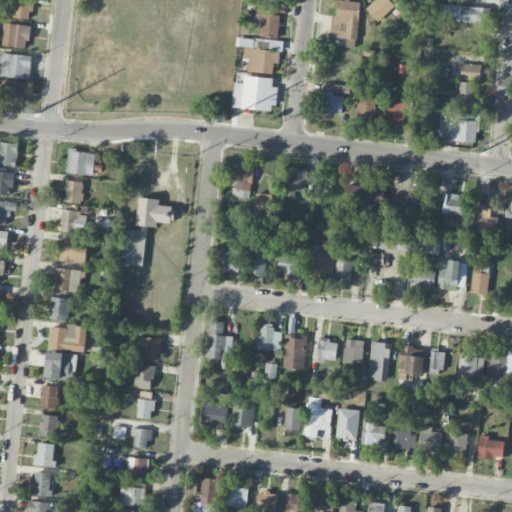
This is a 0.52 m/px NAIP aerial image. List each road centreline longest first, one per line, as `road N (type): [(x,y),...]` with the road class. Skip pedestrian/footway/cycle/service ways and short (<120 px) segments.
road 1 (residential): [(47,129),(4,511)]
road 2 (residential): [(214,134),(171,511)]
road 3 (residential): [(511,491),(178,453)]
road 4 (residential): [(511,329),(197,291)]
road 5 (residential): [(511,169),(214,134)]
road 6 (residential): [(214,134),(0,123)]
road 7 (residential): [(308,0),(293,143)]
road 8 (residential): [(511,38),(498,168)]
road 9 (residential): [(63,0),(50,129)]
